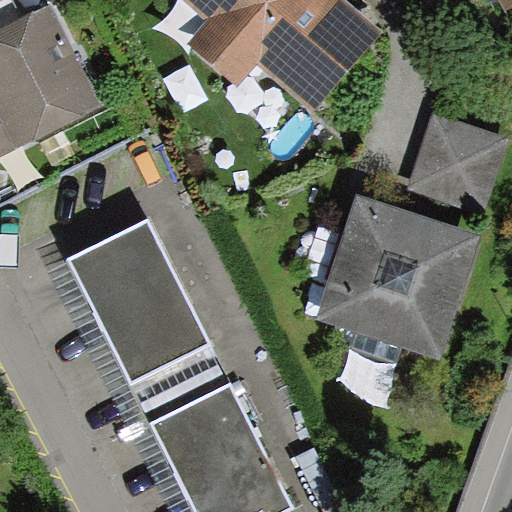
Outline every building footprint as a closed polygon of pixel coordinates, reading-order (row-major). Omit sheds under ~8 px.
[(11,0),(0,0),(0,33),(11,28),(24,22),(11,0)] [(187,0),(216,24),(193,52),(239,89),(259,65),(317,112),(383,32),(344,0),(187,0)] [(511,0),(499,0),(504,11),(511,7),(511,0)] [(11,28),(0,33),(0,159),(100,110),(50,9),(24,22),(11,28)] [(414,192),(484,213),(506,143),(435,122),(414,192)] [(416,226),(355,206),(316,329),(440,369),(480,246),(416,226)] [(152,220),(70,259),(152,420),(230,384),(152,220)] [(230,384),(152,420),(197,511),(284,511),(291,508),(230,384)]
